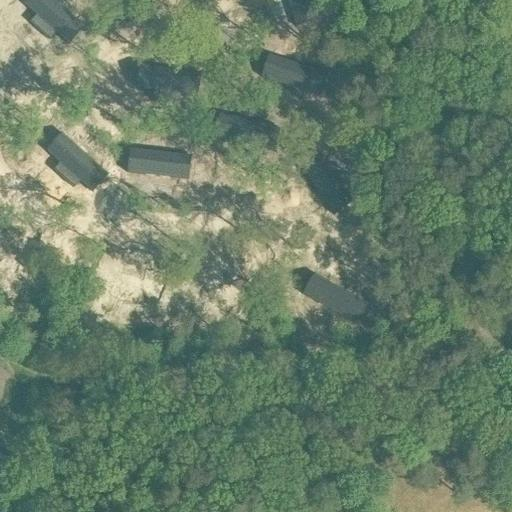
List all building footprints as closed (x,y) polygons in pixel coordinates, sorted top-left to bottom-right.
[(79,0),(112,17),(121,0),(79,0)] [(185,0),(151,0),(149,19),(205,25),(207,2),(185,0)] [(346,0),(336,0),(325,10),(362,52),(378,38),(346,0)] [(266,11),(266,21),(284,21),(284,11),(266,11)] [(94,24),(94,33),(112,33),(112,24),(94,24)] [(169,30),(169,39),(187,39),(187,30),(169,30)] [(39,50),(20,62),(51,109),(70,96),(39,50)] [(366,54),(366,64),(384,64),(384,54),(366,54)] [(238,68),(224,86),(270,119),(283,101),(238,68)] [(129,73),(122,94),(176,110),(182,88),(129,73)] [(339,73),(331,94),(384,112),(392,91),(339,73)] [(45,115),(45,124),(63,124),(63,115),(45,115)] [(165,119),(165,128),(183,128),(183,119),(165,119)] [(357,122),(357,131),(375,131),(375,122),(357,122)] [(265,129),(264,138),(282,138),(283,129),(265,129)] [(329,231),(331,222),(322,221),(321,230),(329,231)] [(306,310),(297,306),(293,313),(301,318),(306,310)]
